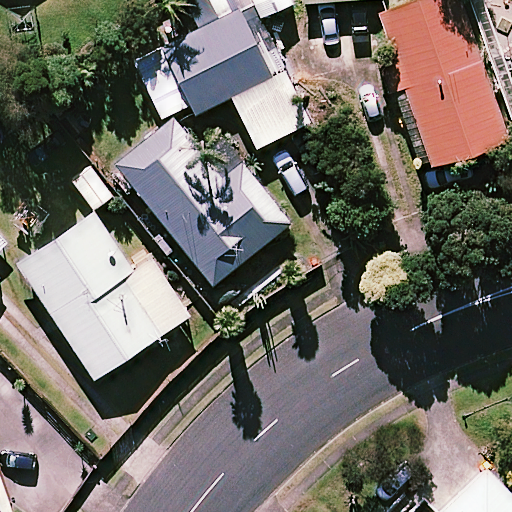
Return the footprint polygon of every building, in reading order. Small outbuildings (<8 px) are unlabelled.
[(234,0),(186,0),(155,15),(169,44),(133,61),(164,123),(114,162),(210,282),(288,220),(230,148),(207,166),(173,123),(230,95),(255,145),(308,120),(282,67),(270,73),(234,0)] [(277,0),(251,0),(256,10),(277,0)] [(373,58),(369,0),(368,0),(305,5),(309,62),(373,58)] [(389,50),(375,54),(387,91),(395,89),(419,165),(504,139),(460,0),(405,0),(376,9),(389,50)] [(130,269),(92,211),(17,261),(93,375),(186,312),(149,256),(130,269)] [(511,511),(511,493),(482,461),(434,506),(407,477),(370,511),(511,511)] [(0,510),(9,507),(0,482),(0,510)]
